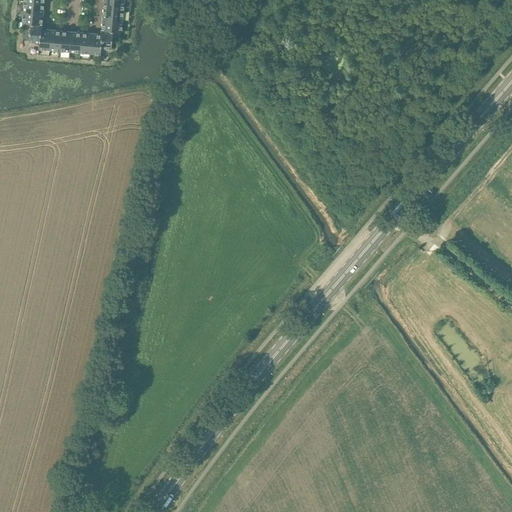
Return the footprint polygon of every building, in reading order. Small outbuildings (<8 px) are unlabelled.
[(104,0),(104,8),(124,10),(124,0),(104,0)] [(23,11),(43,13),(44,3),(24,1),(23,11)] [(104,8),(103,18),(123,20),(124,10),(104,8)] [(23,11),(22,22),(31,22),(42,23),(43,13),(23,11)] [(103,18),(102,29),(113,30),(122,30),(123,20),(103,18)] [(31,22),(29,41),(40,42),(41,28),(42,28),(42,23),(31,22)] [(41,28),(40,42),(39,48),(50,49),(51,29),(42,28),(41,28)] [(60,50),(61,30),(51,29),(50,49),(60,50)] [(101,48),(112,49),(113,30),(102,29),(102,34),(101,48)] [(70,51),(72,31),(61,30),(60,50),(70,51)] [(82,32),(72,31),(70,51),(80,52),(82,32)] [(92,33),(82,32),(80,52),(90,53),(92,33)] [(101,48),(102,34),(92,33),(90,53),(101,54),(101,48)]
